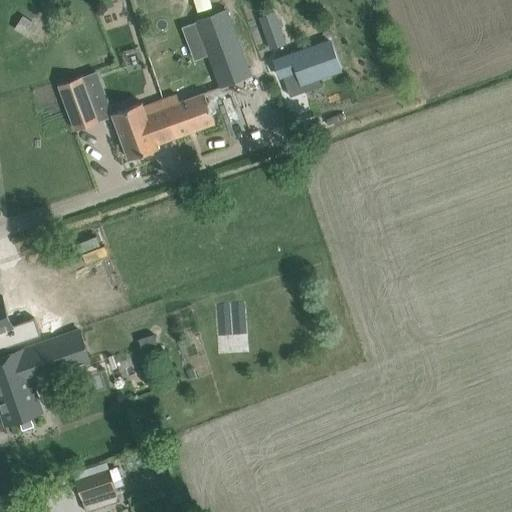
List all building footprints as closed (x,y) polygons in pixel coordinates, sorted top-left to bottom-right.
[(217,12),(196,19),(197,21),(210,55),(222,88),(252,77),(234,28),(227,8),(217,12)] [(271,47),(286,42),(275,10),(259,16),(271,47)] [(306,67),(310,81),(340,70),(330,40),(275,59),(281,76),(306,67)] [(76,130),(99,121),(82,76),(59,85),(76,130)] [(215,123),(204,92),(180,101),(177,94),(144,106),(143,102),(113,113),(129,159),(159,148),(158,144),(215,123)] [(2,295),(0,295),(0,348),(41,334),(35,317),(12,325),(2,295)] [(145,355),(159,350),(154,335),(140,339),(145,355)] [(46,340),(34,344),(0,355),(0,402),(7,424),(19,419),(23,429),(34,426),(31,415),(41,412),(29,376),(55,367),(46,340)] [(86,511),(121,500),(117,487),(125,484),(119,467),(76,482),(86,511)]
